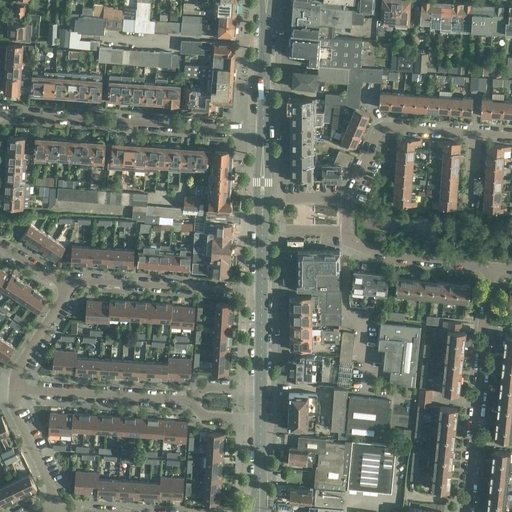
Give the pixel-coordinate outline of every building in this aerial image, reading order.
[(137,2),(137,9),(136,19),(149,20),(150,3),(150,0),(146,0),(146,3),(137,2)] [(237,13),(237,0),(211,0),(211,11),(212,11),(218,12),(237,13)] [(358,10),(358,0),(356,0),(350,0),(293,0),(293,5),(352,9),(358,10)] [(358,0),(358,10),(374,10),(374,0),(358,0)] [(395,22),(396,0),(383,0),(382,21),(395,22)] [(408,23),(409,0),(396,0),(395,22),(408,23)] [(431,22),(432,1),(432,0),(426,0),(421,0),(420,23),(430,24),(430,22),(431,22)] [(440,27),(441,22),(442,2),(432,1),(431,22),(430,22),(430,24),(430,27),(440,27)] [(451,23),(452,2),(442,2),(441,22),(451,23)] [(461,29),(462,2),(452,2),(451,23),(450,29),(461,29)] [(471,30),(473,4),(473,3),(462,2),(461,29),(471,30)] [(104,16),(104,6),(104,4),(94,4),(94,8),(93,15),(93,16),(104,16)] [(481,30),(483,4),(473,4),(471,30),(481,30)] [(491,34),(493,4),(493,5),(483,4),(481,30),(481,33),(491,34)] [(503,5),(501,5),(493,4),(491,34),(504,35),(505,19),(502,19),(503,5)] [(352,12),(352,9),(293,5),(292,21),(292,22),(292,24),(334,27),(335,24),(351,26),(351,23),(363,24),(364,13),(352,12)] [(113,12),(114,8),(114,7),(104,6),(104,16),(106,16),(113,17),(113,12)] [(136,19),(137,9),(124,8),(123,18),(124,18),(136,19)] [(236,24),(237,13),(218,12),(212,11),(211,11),(194,10),(194,13),(209,14),(209,13),(212,13),(212,22),(236,24)] [(177,21),(178,12),(170,11),(169,20),(177,21)] [(82,17),(82,14),(73,13),(70,13),(70,29),(70,31),(74,31),(75,16),(82,17)] [(105,18),(82,17),(75,16),(74,31),(80,31),(103,33),(105,18)] [(116,17),(113,17),(106,16),(105,28),(115,29),(116,17)] [(123,30),(124,18),(123,18),(116,17),(115,29),(123,30)] [(154,32),(154,20),(149,20),(136,19),(124,18),(123,30),(124,30),(154,32)] [(168,31),(169,21),(154,20),(154,32),(168,32),(168,31)] [(180,22),(169,21),(168,31),(179,32),(180,22)] [(202,23),(182,21),(181,32),(201,34),(202,23)] [(235,37),(236,24),(212,22),(212,24),(214,24),(213,36),(229,37),(235,37)] [(24,41),(25,24),(9,23),(9,35),(17,36),(16,40),(20,40),(24,41)] [(47,36),(47,42),(47,43),(56,44),(57,23),(49,23),(48,36),(47,36)] [(334,37),(334,27),(292,24),(291,34),(320,36),(334,37)] [(377,27),(376,36),(384,36),(384,27),(383,27),(380,27),(377,27)] [(69,47),(70,31),(70,29),(60,28),(59,46),(69,47)] [(79,48),(80,31),(74,31),(70,31),(69,47),(79,48)] [(334,37),(320,36),(291,34),(290,50),(294,55),(301,55),(307,56),(307,58),(308,58),(307,64),(319,65),(349,67),(360,68),(362,39),(334,37)] [(234,56),(235,43),(210,42),(210,49),(201,48),(202,41),(181,40),(181,52),(214,54),(234,56)] [(47,43),(47,42),(38,42),(38,48),(40,48),(40,52),(46,52),(47,51),(47,47),(47,43)] [(7,59),(7,60),(21,61),(22,45),(8,44),(7,51),(6,51),(6,59),(7,59)] [(123,63),(124,49),(112,48),(111,62),(123,63)] [(171,56),(171,55),(172,52),(160,52),(159,66),(171,67),(171,56)] [(428,54),(414,53),(413,71),(427,72),(428,54)] [(233,68),(234,59),(234,56),(214,54),(213,66),(233,68)] [(179,55),(171,55),(171,56),(171,67),(178,67),(179,55)] [(413,57),(399,56),(398,70),(412,71),(413,57)] [(20,77),(21,61),(7,60),(6,67),(5,67),(5,75),(6,75),(6,76),(20,77)] [(233,79),(233,68),(213,66),(185,64),(184,76),(212,78),(233,79)] [(458,64),(458,67),(457,73),(457,74),(465,74),(465,64),(458,64)] [(348,82),(348,80),(349,67),(319,65),(319,71),(294,69),(294,68),(293,68),(291,87),(292,87),(324,89),(325,80),(348,82)] [(363,81),(364,69),(360,68),(349,67),(348,80),(360,86),(363,81)] [(492,76),(502,77),(502,69),(493,68),(492,76)] [(33,69),(32,75),(31,96),(40,96),(41,94),(43,95),(44,75),(37,75),(37,70),(33,69)] [(54,97),(55,76),(56,72),(44,71),(44,75),(43,95),(47,95),(47,97),(54,97)] [(67,77),(67,73),(56,72),(55,76),(54,97),(61,98),(61,96),(65,96),(67,77)] [(78,78),(78,77),(78,74),(67,73),(67,77),(65,96),(70,96),(70,98),(77,99),(78,78)] [(19,94),(20,77),(6,76),(5,82),(4,82),(4,90),(5,91),(5,92),(12,92),(12,93),(19,94)] [(88,98),(89,78),(78,77),(78,78),(77,99),(84,99),(84,97),(88,98)] [(102,79),(89,78),(88,98),(93,98),(93,100),(99,100),(99,98),(103,99),(103,91),(102,91),(102,79)] [(232,91),(233,79),(212,78),(211,90),(232,91)] [(360,92),(360,86),(348,80),(348,82),(347,87),(360,92)] [(120,100),(121,82),(110,81),(109,91),(106,91),(106,99),(110,99),(110,101),(115,101),(115,100),(120,100)] [(131,102),(132,83),(121,82),(120,100),(124,100),(124,102),(131,102)] [(142,101),(143,83),(132,83),(131,102),(138,103),(138,101),(142,101)] [(153,104),(155,84),(143,83),(142,101),(147,102),(147,104),(153,104)] [(165,103),(166,85),(155,84),(153,104),(161,104),(161,103),(165,103)] [(178,86),(168,85),(166,85),(165,103),(169,103),(169,105),(179,106),(180,98),(177,98),(178,86)] [(360,98),(360,92),(347,87),(347,92),(360,98)] [(195,109),(196,89),(183,88),(182,108),(195,109)] [(211,94),(200,94),(200,89),(196,89),(195,109),(214,111),(215,103),(211,103),(211,94)] [(231,104),(232,91),(211,90),(211,94),(211,103),(215,103),(231,104)] [(360,98),(347,92),(346,96),(346,98),(359,104),(360,98)] [(346,104),(346,98),(346,96),(326,93),(325,102),(332,103),(346,104)] [(390,108),(391,93),(380,93),(379,107),(390,108)] [(402,109),(403,94),(391,93),(390,108),(402,109)] [(414,110),(415,95),(403,94),(402,109),(414,110)] [(426,111),(427,96),(415,95),(414,110),(426,111)] [(437,111),(438,97),(427,96),(426,111),(437,111)] [(449,112),(450,98),(438,97),(437,111),(449,112)] [(473,98),(462,97),(462,98),(461,113),(461,115),(471,115),(473,98)] [(359,104),(346,98),(346,104),(355,108),(359,110),(359,104)] [(461,113),(462,98),(450,98),(449,112),(461,113)] [(491,115),(492,101),(492,99),(481,98),(480,116),(491,117),(491,115)] [(291,99),(291,112),(315,112),(315,99),(291,99)] [(502,116),(503,101),(492,101),(491,115),(502,116)] [(511,116),(511,101),(503,101),(502,116),(511,116)] [(369,114),(359,110),(355,108),(351,119),(364,125),(369,114)] [(331,109),(324,109),(324,112),(323,122),(330,123),(331,109)] [(323,122),(324,112),(315,112),(291,112),(291,125),(315,125),(315,126),(322,126),(323,122)] [(359,136),(364,125),(351,119),(346,130),(359,136)] [(315,138),(315,126),(315,125),(291,125),(291,137),(315,138)] [(355,147),(359,136),(346,130),(341,142),(355,147)] [(23,153),(24,137),(10,136),(9,138),(8,138),(8,146),(9,146),(8,152),(23,153)] [(46,157),(47,139),(43,139),(43,137),(41,136),(39,136),(38,136),(37,138),(36,138),(35,148),(35,155),(34,155),(34,157),(34,156),(34,162),(45,163),(46,157)] [(315,150),(315,138),(291,137),(291,150),(315,150)] [(57,158),(59,139),(52,138),(52,139),(47,139),(46,157),(57,158)] [(398,138),(397,149),(413,150),(414,144),(420,144),(420,140),(398,138)] [(69,159),(70,141),(66,140),(66,139),(59,139),(57,158),(69,159)] [(80,160),(82,140),(75,140),(75,141),(70,141),(69,159),(80,160)] [(92,161),(93,142),(89,142),(89,141),(82,140),(80,160),(92,161)] [(97,143),(93,142),(92,161),(104,161),(104,150),(107,150),(107,143),(103,143),(103,141),(102,140),(100,140),(98,141),(97,143)] [(122,168),(123,163),(124,144),(120,144),(120,142),(118,141),(116,141),(115,142),(114,144),(110,143),(109,151),(112,151),(111,156),(109,155),(108,167),(122,168)] [(460,142),(438,141),(438,146),(444,146),(443,152),(459,154),(460,142)] [(134,163),(136,144),(129,143),(129,145),(124,144),(123,163),(134,163)] [(145,171),(147,146),(143,146),(143,144),(136,144),(134,163),(133,170),(145,171)] [(157,166),(158,145),(151,145),(151,146),(147,146),(145,171),(157,171),(157,166)] [(168,166),(170,147),(165,147),(165,146),(158,145),(157,166),(168,166)] [(174,148),(170,147),(168,166),(180,167),(180,168),(181,148),(180,148),(180,146),(178,145),(176,145),(175,146),(174,148)] [(509,157),(510,146),(488,145),(487,156),(503,157),(509,157)] [(212,151),(212,158),(232,159),(233,153),(231,153),(231,152),(229,150),(229,148),(229,149),(227,147),(218,146),(214,148),(214,149),(212,151)] [(198,168),(199,148),(198,148),(198,149),(193,149),(193,148),(188,147),(188,149),(181,148),(180,168),(195,169),(195,168),(198,168)] [(212,162),(212,158),(212,151),(207,151),(207,150),(206,150),(206,149),(199,148),(198,168),(206,169),(208,167),(208,162),(212,162)] [(413,161),(413,150),(397,149),(397,160),(413,161)] [(315,164),(315,150),(291,150),(291,164),(315,164)] [(323,164),(323,180),(340,180),(340,174),(343,174),(351,156),(339,150),(334,162),(334,164),(323,164)] [(22,169),(23,153),(8,152),(8,154),(7,154),(7,162),(8,162),(7,168),(22,169)] [(459,165),(459,154),(443,152),(443,163),(459,165)] [(503,157),(487,156),(486,167),(502,168),(503,157)] [(231,173),(232,159),(212,158),(212,162),(211,171),(231,173)] [(412,172),(413,161),(397,160),(396,171),(412,172)] [(458,176),(459,165),(443,163),(442,174),(458,176)] [(315,180),(315,164),(291,164),(291,180),(301,180),(301,181),(312,181),(312,180),(315,180)] [(502,179),(502,168),(486,167),(486,178),(502,179)] [(26,170),(22,169),(7,168),(7,169),(6,169),(5,177),(7,178),(6,182),(25,184),(25,183),(25,179),(26,170)] [(230,186),(231,173),(211,171),(211,172),(209,174),(209,184),(230,186)] [(411,183),(412,172),(396,171),(395,182),(411,183)] [(457,187),(458,176),(442,174),(441,185),(457,187)] [(45,177),(45,179),(45,185),(54,186),(55,178),(45,177)] [(501,190),(502,179),(486,178),(485,189),(501,190)] [(25,183),(25,184),(6,182),(6,183),(5,182),(5,189),(6,189),(6,194),(30,196),(31,184),(25,183)] [(410,194),(411,183),(395,182),(394,193),(410,194)] [(229,199),(230,186),(209,184),(208,197),(229,199)] [(456,198),(457,187),(441,185),(440,196),(456,198)] [(40,187),(40,196),(49,196),(50,188),(40,187)] [(500,201),(501,190),(485,189),(484,200),(500,201)] [(410,201),(410,194),(394,193),(393,204),(415,206),(415,201),(410,201)] [(29,207),(30,196),(6,194),(5,198),(4,198),(4,204),(5,204),(5,205),(29,207)] [(200,197),(195,197),(185,196),(184,209),(184,213),(194,214),(198,214),(200,197)] [(455,209),(456,198),(440,196),(440,203),(434,202),(434,207),(455,209)] [(229,204),(229,199),(208,197),(208,198),(209,198),(209,210),(228,212),(228,211),(230,210),(231,209),(232,207),(231,205),(229,204)] [(500,207),(500,201),(484,200),(483,211),(505,212),(505,207),(500,207)] [(146,219),(146,216),(146,212),(133,211),(132,218),(140,219),(146,219)] [(171,230),(172,221),(167,221),(167,223),(162,223),(161,225),(161,229),(171,230)] [(181,231),(182,224),(182,222),(172,221),(171,230),(181,231)] [(233,223),(228,223),(211,222),(210,232),(232,234),(232,230),(233,229),(234,226),(233,225),(233,223)] [(29,244),(39,229),(30,223),(20,238),(29,244)] [(150,229),(151,224),(140,223),(139,232),(150,233),(150,229)] [(188,224),(182,224),(181,231),(181,236),(192,236),(192,228),(188,228),(188,224)] [(38,249),(47,235),(39,229),(29,244),(38,249)] [(232,238),(232,235),(232,234),(210,232),(198,231),(194,231),(193,242),(194,242),(210,243),(232,244),(233,239),(232,238)] [(47,255),(56,240),(47,235),(38,249),(47,255)] [(65,246),(56,240),(47,255),(56,261),(65,246)] [(232,248),(232,244),(210,243),(194,242),(193,252),(218,253),(232,254),(232,251),(231,250),(231,248),(232,248)] [(81,264),(82,246),(72,246),(71,263),(81,264)] [(92,265),(93,247),(82,246),(81,264),(92,265)] [(148,267),(149,247),(143,246),(143,249),(139,248),(137,267),(148,267)] [(102,265),(103,248),(93,247),(92,265),(102,265)] [(158,268),(159,250),(153,249),(153,247),(149,247),(148,267),(158,268)] [(112,266),(113,249),(103,248),(102,265),(112,266)] [(179,269),(180,249),(176,248),(176,251),(170,251),(168,269),(179,269)] [(123,267),(124,249),(113,249),(112,266),(123,267)] [(134,250),(124,249),(123,267),(133,267),(134,250)] [(186,249),(180,249),(179,269),(190,270),(191,251),(186,251),(186,249)] [(299,249),(290,249),(290,289),(291,289),(340,289),(339,249),(338,249),(338,250),(337,250),(336,249),(335,249),(335,250),(329,250),(329,249),(328,249),(327,250),(321,250),(321,249),(320,249),(320,250),(315,250),(315,249),(314,249),(313,249),(313,250),(307,250),(307,249),(306,249),(305,250),(299,249)] [(168,269),(170,251),(159,250),(158,268),(168,269)] [(231,260),(232,254),(218,253),(193,252),(192,262),(230,265),(230,261),(231,260)] [(230,268),(230,267),(230,265),(192,262),(192,272),(229,275),(229,273),(231,272),(231,269),(230,268)] [(11,276),(1,270),(0,271),(0,293),(3,289),(11,276)] [(363,292),(365,272),(354,271),(352,291),(363,292)] [(375,293),(377,274),(365,272),(363,292),(375,293)] [(12,274),(11,276),(3,289),(11,295),(21,280),(12,274)] [(388,275),(377,274),(375,293),(386,294),(388,275)] [(407,294),(409,279),(397,278),(395,293),(407,294)] [(420,296),(421,280),(409,279),(407,294),(420,296)] [(30,286),(21,280),(11,295),(20,300),(30,286)] [(433,281),(421,280),(420,296),(432,297),(433,281)] [(444,298),(445,283),(433,281),(432,297),(444,298)] [(456,300),(458,284),(445,283),(444,298),(456,300)] [(470,285),(458,284),(456,300),(464,300),(468,301),(470,285)] [(29,306),(38,291),(30,286),(20,300),(29,306)] [(291,297),(291,309),(341,309),(342,290),(311,290),(311,297),(291,297)] [(47,297),(38,291),(29,306),(38,312),(47,297)] [(97,322),(98,301),(86,300),(85,322),(97,322)] [(119,318),(120,300),(109,300),(109,302),(110,302),(109,317),(119,318)] [(129,319),(131,301),(120,300),(119,318),(129,319)] [(110,302),(109,302),(98,301),(97,322),(109,323),(109,317),(110,302)] [(140,319),(141,302),(131,301),(129,319),(140,319)] [(150,320),(151,303),(141,302),(140,319),(150,320)] [(160,321),(161,303),(151,303),(150,320),(160,321)] [(170,321),(171,306),(172,306),(172,304),(161,303),(160,321),(170,321)] [(216,303),(215,315),(234,316),(234,309),(232,309),(232,304),(216,303)] [(183,307),(172,306),(171,306),(170,321),(170,327),(182,328),(183,307)] [(195,308),(183,307),(182,328),(194,329),(195,308)] [(341,311),(341,309),(291,309),(291,311),(292,320),(292,322),(311,323),(341,323),(341,311)] [(233,323),(234,316),(215,315),(215,326),(231,327),(231,323),(233,323)] [(311,335),(311,323),(292,322),(289,322),(289,327),(291,328),(291,330),(289,330),(289,334),(291,334),(291,335),(311,335)] [(381,322),(378,348),(385,349),(383,368),(391,369),(389,384),(415,386),(421,326),(381,322)] [(460,331),(461,323),(449,322),(448,326),(448,330),(460,331)] [(231,331),(231,327),(215,326),(214,338),(232,339),(233,332),(231,331)] [(465,331),(460,331),(448,330),(446,350),(463,352),(463,350),(465,331)] [(339,331),(322,331),(322,343),(339,343),(339,331)] [(311,348),(311,335),(291,335),(291,336),(289,336),(289,339),(291,339),(291,341),(289,342),(289,349),(298,349),(298,348),(311,348)] [(511,356),(511,335),(510,336),(505,335),(503,356),(511,356)] [(232,346),(232,339),(214,338),(213,349),(229,350),(230,346),(232,346)] [(15,347),(6,341),(0,350),(0,358),(5,362),(15,347)] [(229,354),(229,350),(213,349),(213,360),(231,362),(231,354),(229,354)] [(64,372),(66,351),(54,350),(52,371),(64,372)] [(461,373),(463,352),(446,350),(444,371),(461,373)] [(76,373),(77,358),(77,352),(66,351),(64,372),(75,373),(76,373)] [(289,360),(288,377),(313,378),(321,378),(322,359),(314,358),(314,355),(300,355),(300,357),(295,357),(295,360),(289,360)] [(511,377),(511,356),(503,356),(501,376),(511,377)] [(87,374),(88,358),(77,358),(76,373),(75,373),(75,374),(87,374)] [(98,375),(99,359),(88,358),(87,374),(98,375)] [(179,379),(180,358),(168,358),(168,363),(167,379),(179,379)] [(192,359),(180,358),(179,379),(190,380),(192,359)] [(110,376),(111,360),(99,359),(98,375),(110,376)] [(121,377),(122,360),(111,360),(110,376),(121,377)] [(133,377),(134,361),(122,360),(121,377),(133,377)] [(230,369),(231,362),(213,360),(212,372),(228,373),(228,369),(230,369)] [(144,378),(145,362),(134,361),(133,377),(144,378)] [(155,379),(157,363),(145,362),(144,378),(155,379)] [(167,379),(168,363),(157,363),(155,379),(167,380),(167,379)] [(459,393),(461,373),(444,371),(442,392),(459,393)] [(511,398),(511,377),(501,376),(500,378),(498,397),(511,398)] [(347,387),(334,387),(333,411),(346,412),(347,387)] [(431,396),(432,390),(432,389),(425,389),(419,388),(419,395),(431,396)] [(288,393),(288,394),(288,395),(289,395),(288,397),(288,398),(288,399),(288,407),(288,413),(299,413),(299,410),(320,410),(320,402),(317,402),(317,393),(288,393)] [(346,435),(385,440),(389,400),(350,396),(346,435)] [(511,419),(511,398),(498,397),(496,417),(511,419)] [(430,406),(431,399),(419,398),(418,405),(424,406),(430,406)] [(440,406),(438,427),(455,429),(457,408),(440,406)] [(316,420),(319,420),(320,410),(299,410),(299,413),(288,413),(288,422),(287,422),(287,423),(288,423),(288,424),(288,426),(287,426),(287,427),(287,428),(288,428),(316,428),(316,420)] [(60,435),(61,414),(50,413),(48,434),(60,435)] [(83,430),(84,414),(73,413),(73,414),(73,415),(72,430),(83,430)] [(73,415),(73,414),(61,414),(60,435),(72,436),(72,430),(73,415)] [(95,431),(96,415),(84,414),(83,430),(95,431)] [(106,432),(107,416),(96,415),(95,431),(106,432)] [(2,416),(0,417),(0,436),(9,432),(2,416)] [(118,433),(119,416),(107,416),(106,432),(118,433)] [(129,433),(130,417),(119,416),(118,433),(129,433)] [(140,434),(141,418),(130,417),(129,433),(140,434)] [(511,440),(511,436),(511,419),(496,417),(494,438),(511,440)] [(152,435),(153,419),(141,418),(140,434),(152,435)] [(163,436),(164,420),(165,420),(165,419),(153,419),(152,435),(163,436)] [(174,442),(176,421),(165,420),(164,420),(163,436),(163,441),(174,442)] [(188,422),(176,421),(174,442),(186,443),(188,422)] [(453,449),(455,429),(438,427),(436,448),(453,449)] [(411,429),(403,429),(403,437),(410,438),(411,429)] [(208,433),(207,444),(225,445),(226,438),(224,438),(224,434),(208,433)] [(333,440),(299,436),(298,448),(290,447),(288,463),(312,465),(314,451),(316,451),(316,450),(318,450),(318,457),(316,481),(318,481),(317,488),(345,490),(349,442),(345,442),(345,443),(333,442),(333,440)] [(397,446),(384,444),(353,440),(347,487),(393,493),(397,446)] [(225,453),(225,445),(207,444),(206,456),(223,457),(223,453),(225,453)] [(451,470),(453,449),(436,448),(434,469),(451,470)] [(508,473),(510,454),(510,452),(493,450),(491,471),(508,473)] [(222,461),(223,457),(206,456),(206,467),(224,468),(224,461),(222,461)] [(223,476),(224,468),(206,467),(205,479),(221,480),(221,476),(223,476)] [(418,468),(417,468),(412,467),(410,480),(417,480),(418,468)] [(449,491),(451,470),(434,469),(432,489),(449,491)] [(86,493),(87,472),(75,471),(74,492),(86,493)] [(506,493),(508,473),(491,471),(489,491),(506,493)] [(98,494),(99,479),(99,473),(87,472),(86,493),(97,494),(98,494)] [(29,474),(20,478),(27,494),(37,489),(29,474)] [(171,499),(172,478),(160,477),(160,483),(159,498),(160,498),(171,499)] [(27,494),(20,478),(10,483),(18,499),(27,494)] [(184,478),(172,478),(171,499),(183,499),(184,478)] [(108,497),(109,479),(99,479),(98,494),(97,494),(97,496),(108,497)] [(118,497),(119,480),(109,479),(108,497),(118,497)] [(221,484),(221,480),(205,479),(204,490),(222,491),(223,484),(221,484)] [(128,498),(129,481),(119,480),(118,497),(128,498)] [(138,499),(140,481),(129,481),(128,498),(138,499)] [(149,499),(150,482),(140,481),(138,499),(149,499)] [(159,498),(160,483),(150,482),(149,499),(159,500),(160,498),(159,498)] [(18,499),(10,483),(1,487),(8,503),(18,499)] [(0,507),(8,503),(1,487),(0,487),(0,507)] [(343,505),(345,490),(317,488),(311,487),(310,489),(288,488),(287,501),(291,501),(291,500),(311,501),(311,503),(343,505)] [(222,498),(222,491),(204,490),(203,502),(220,503),(220,498),(222,498)] [(486,511),(504,511),(506,493),(489,491),(487,511),(486,511)]
